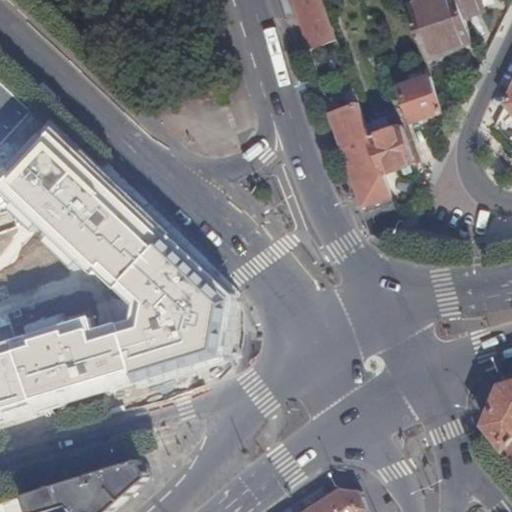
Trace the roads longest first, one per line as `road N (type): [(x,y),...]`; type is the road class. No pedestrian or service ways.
road 1 (tertiary): [(245,406),(185,409),(0,464)]
road 2 (primary): [(0,13),(180,181)]
road 3 (primary): [(383,311),(323,208),(285,108)]
road 4 (primary): [(180,181),(258,264),(318,345)]
road 5 (residential): [(511,205),(477,188),(466,162),(474,116),(511,40)]
road 6 (primary): [(230,511),(362,416)]
road 7 (primary): [(180,181),(230,171),(259,150),(285,108)]
road 8 (primary): [(245,406),(163,511)]
road 9 (primary): [(511,282),(383,311)]
